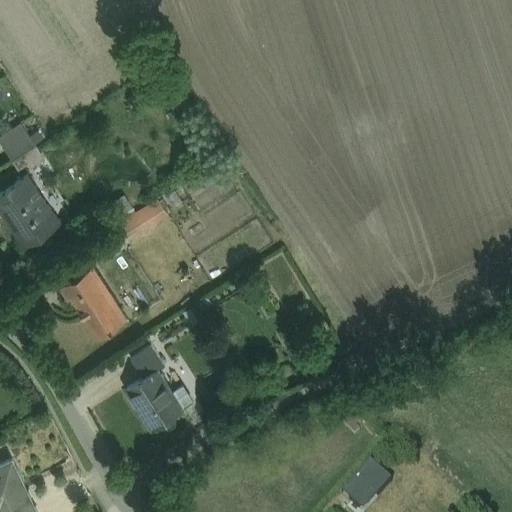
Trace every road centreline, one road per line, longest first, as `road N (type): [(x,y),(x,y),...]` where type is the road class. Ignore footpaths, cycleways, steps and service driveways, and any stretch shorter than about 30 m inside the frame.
road 1 (unclassified): [(118,497),(511,294)]
road 2 (residential): [(0,321),(45,371),(118,497)]
